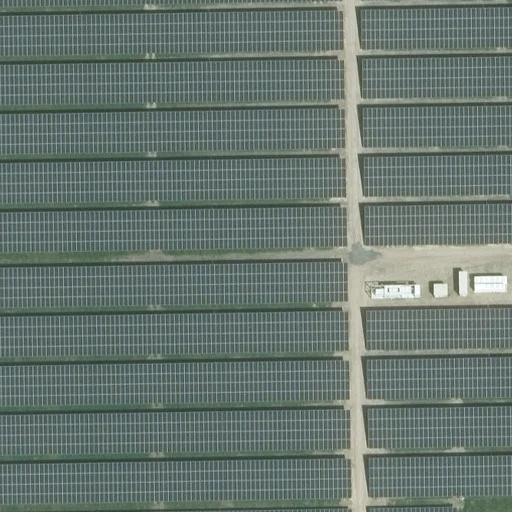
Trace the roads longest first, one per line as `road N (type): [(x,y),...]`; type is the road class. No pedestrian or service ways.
road 1 (track): [(361,511),(352,0)]
road 2 (track): [(356,258),(511,255)]
